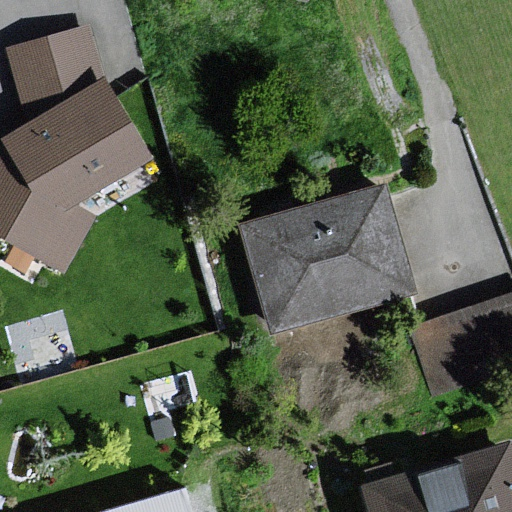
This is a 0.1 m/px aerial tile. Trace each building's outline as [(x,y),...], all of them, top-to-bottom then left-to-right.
[(0,153),(1,156),(0,157),(0,246),(66,282),(84,209),(153,165),(107,91),(91,32),(3,56),(28,134),(0,145),(0,153)] [(383,181),(239,222),(269,327),(413,286),(383,181)] [(511,368),(511,290),(411,324),(434,394),(511,368)] [(511,511),(511,453),(510,445),(362,486),(368,511),(511,511)] [(195,511),(188,484),(92,511),(195,511)]
